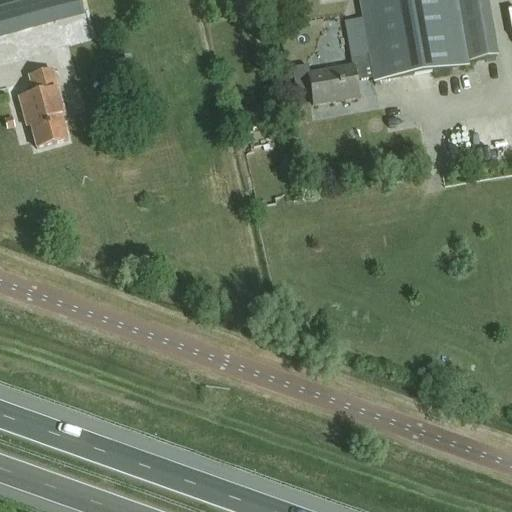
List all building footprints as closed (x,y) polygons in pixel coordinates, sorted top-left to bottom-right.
[(55,0),(0,0),(0,38),(61,22),(55,0)] [(359,0),(369,55),(351,58),(352,68),(309,76),(312,91),(314,108),(359,100),(356,83),(373,80),(374,85),(469,68),(468,63),(497,58),(486,0),(359,0)] [(307,68),(292,71),(296,94),(312,91),(309,76),(307,68)] [(37,150),(68,142),(62,119),(66,118),(53,72),(29,78),(34,96),(19,100),(27,129),(31,128),(37,150)] [(3,120),(5,131),(13,130),(11,119),(3,120)]
